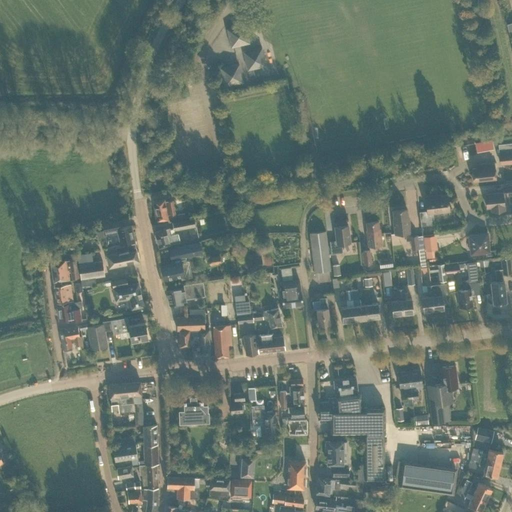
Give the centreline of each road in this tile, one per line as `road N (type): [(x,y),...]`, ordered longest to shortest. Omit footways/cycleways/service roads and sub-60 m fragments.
road 1 (unclassified): [(171,370),(130,134),(146,64),(181,0)]
road 2 (residential): [(324,203),(337,213),(374,207),(400,184),(436,177),(458,188),(473,217),(511,220)]
road 3 (tertiary): [(311,355),(511,331)]
road 4 (unclassified): [(309,511),(311,355)]
road 5 (tertiary): [(171,370),(311,355)]
road 6 (residential): [(159,511),(158,371)]
road 7 (residential): [(116,511),(92,380)]
road 8 (residential): [(64,384),(45,265)]
